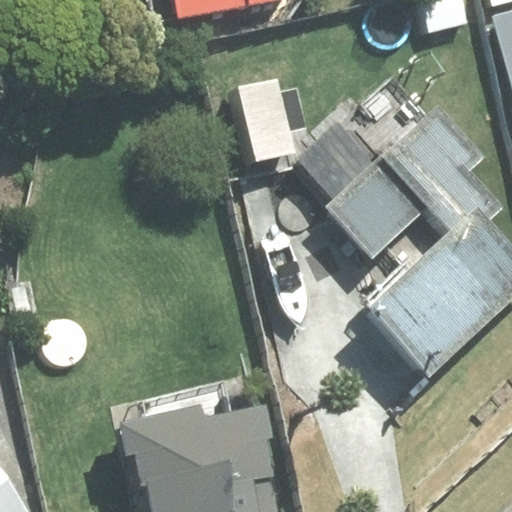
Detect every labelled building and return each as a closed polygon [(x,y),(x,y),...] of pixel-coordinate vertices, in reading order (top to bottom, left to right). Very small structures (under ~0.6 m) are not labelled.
[(460,0),(435,0),(418,4),(426,35),(467,26),(460,0)] [(511,0),(486,0),(489,10),(511,4),(511,0)] [(197,55),(202,79),(218,76),(212,51),(197,55)] [(282,84),(237,94),(253,167),(298,157),(282,84)] [(467,175),(481,162),(434,111),(324,211),(370,262),(424,213),(449,238),(361,318),(423,385),(511,304),(511,251),(486,223),(499,211),(467,175)] [(41,295),(12,302),(19,333),(49,326),(41,295)] [(142,511),(271,511),(270,506),(275,505),(263,447),(267,445),(261,413),(196,426),(193,414),(115,432),(121,463),(129,461),(135,493),(139,493),(142,511)] [(0,511),(17,511),(0,490),(0,511)]
